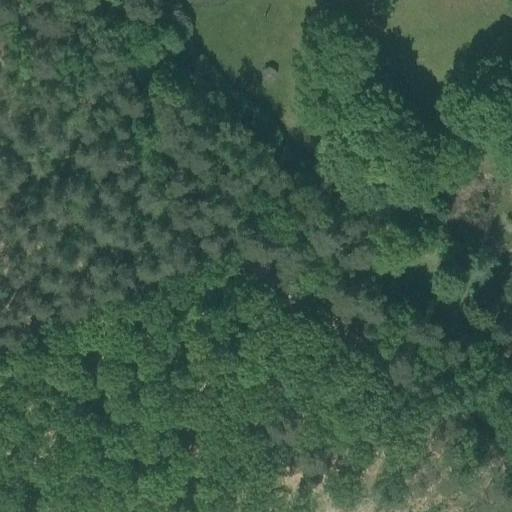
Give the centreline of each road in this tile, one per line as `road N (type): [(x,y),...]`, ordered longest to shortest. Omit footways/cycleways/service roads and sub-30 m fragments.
road 1 (track): [(247,245),(219,244),(0,325)]
road 2 (track): [(511,459),(358,337)]
road 3 (track): [(358,337),(247,245)]
